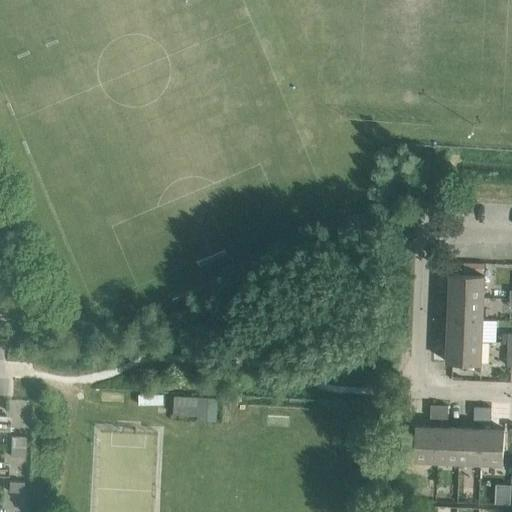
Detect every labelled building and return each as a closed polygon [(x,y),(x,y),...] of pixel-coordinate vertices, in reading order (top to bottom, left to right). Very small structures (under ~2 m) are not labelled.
[(464,262),(463,274),(483,275),(484,263),(464,262)] [(450,274),(449,297),(483,298),(484,275),(483,275),(463,274),(450,274)] [(449,297),(448,318),(482,320),(483,298),(449,297)] [(448,318),(447,340),(482,341),(482,320),(448,318)] [(482,341),(447,340),(446,363),(481,364),(482,341)] [(430,418),(439,418),(439,406),(430,405),(430,418)] [(439,406),(439,418),(447,419),(448,406),(439,406)] [(473,420),(482,420),(482,407),(474,407),(473,420)] [(482,407),(482,420),(491,421),(491,408),(482,407)] [(414,461),(437,462),(438,427),(415,426),(414,461)] [(437,462),(459,462),(460,428),(438,427),(437,462)] [(459,462),(480,463),(482,429),(460,428),(459,462)] [(482,429),(480,463),(503,464),(504,430),(482,429)] [(10,436),(10,446),(24,447),(25,437),(10,436)] [(24,447),(10,446),(9,456),(24,457),(24,447)] [(8,492),(22,492),(23,482),(8,481),(8,492)] [(496,485),(495,504),(510,505),(510,497),(510,485),(496,485)]
